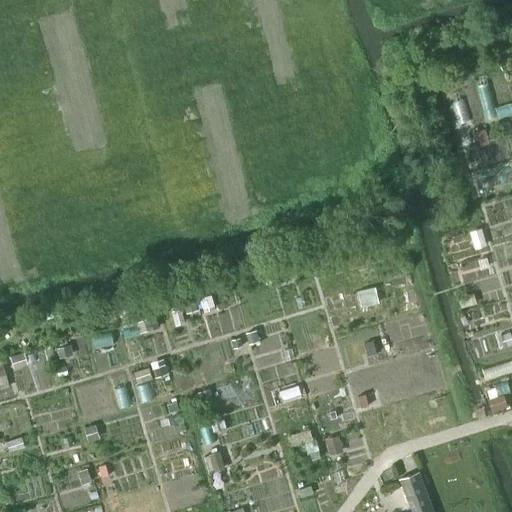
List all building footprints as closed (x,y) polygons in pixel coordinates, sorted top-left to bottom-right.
[(472,132),(475,144),(488,141),(485,128),(472,132)] [(482,227),(473,230),(477,243),(486,240),(482,227)] [(330,259),(317,263),(321,276),(333,272),(330,259)] [(282,269),(273,271),(277,283),(285,281),(282,269)] [(271,275),(264,277),(267,284),(273,283),(271,275)] [(474,302),(471,294),(459,298),(461,306),(474,302)] [(202,303),(205,314),(216,310),(212,300),(202,303)] [(185,306),(187,313),(198,309),(196,302),(185,306)] [(42,311),(45,320),(54,317),(51,307),(42,311)] [(181,308),(172,311),(176,325),(185,323),(181,308)] [(137,323),(140,333),(158,327),(155,316),(145,320),(137,323)] [(246,333),(249,341),(259,338),(257,330),(246,333)] [(232,339),(234,348),(243,346),(240,337),(232,339)] [(58,349),(60,356),(73,353),(71,345),(58,349)] [(11,357),(14,367),(27,363),(24,353),(11,357)] [(152,363),(156,376),(168,372),(163,359),(152,363)] [(201,392),(205,403),(213,400),(210,389),(201,392)] [(506,406),(503,395),(492,398),(495,409),(506,406)] [(168,404),(170,412),(179,409),(177,402),(168,404)] [(211,423),(214,431),(226,427),(224,419),(211,423)] [(95,425),(85,428),(89,440),(99,436),(95,425)] [(63,438),(65,447),(72,446),(70,436),(63,438)] [(7,442),(10,451),(24,446),(21,438),(7,442)] [(327,444),(329,452),(343,448),(341,440),(327,444)] [(209,454),(213,466),(224,463),(220,451),(209,454)] [(105,465),(99,467),(102,477),(108,475),(105,465)] [(79,471),(83,483),(90,481),(86,469),(79,471)] [(433,511),(418,471),(400,478),(412,511),(433,511)] [(298,489),(302,497),(314,493),(311,484),(298,489)]
